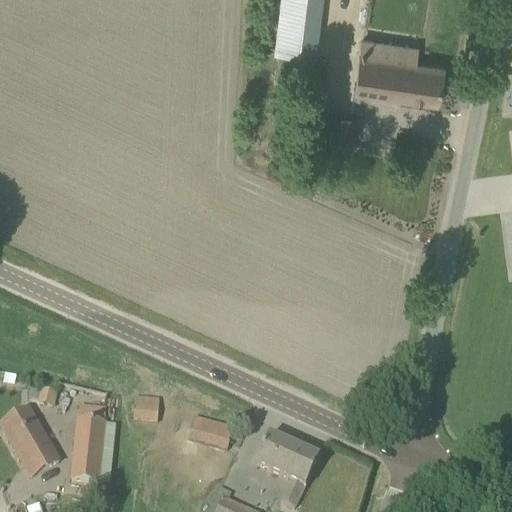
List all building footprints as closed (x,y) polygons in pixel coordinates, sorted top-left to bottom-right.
[(321,54),(323,0),(280,0),(278,52),(321,54)] [(380,56),(360,53),(354,90),(436,103),(442,67),(415,63),(417,49),(382,44),(380,56)] [(350,156),(353,136),(354,128),(306,121),(302,151),(332,155),(333,154),(350,156)] [(55,397),(41,393),(38,405),(52,409),(55,397)] [(134,399),(133,424),(157,425),(158,400),(134,399)] [(58,465),(27,412),(0,428),(30,481),(58,465)] [(194,419),(187,444),(226,454),(232,429),(194,419)] [(71,483),(97,486),(103,426),(77,423),(71,483)] [(318,460),(268,437),(255,467),(289,483),(279,504),(294,511),(304,490),(305,490),(318,460)] [(215,511),(245,511),(228,504),(221,500),(215,511)]
